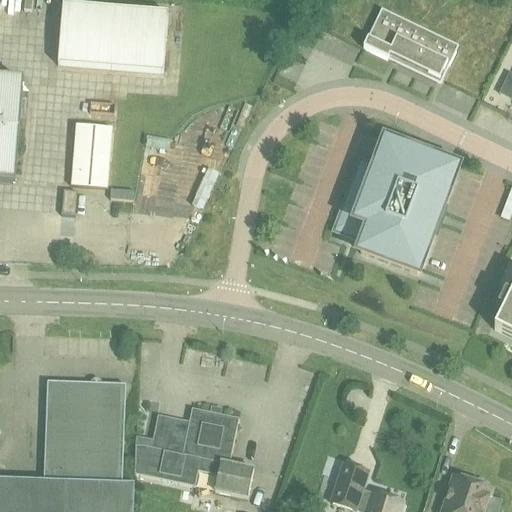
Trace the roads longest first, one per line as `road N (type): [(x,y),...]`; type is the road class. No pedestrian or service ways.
road 1 (unclassified): [(511,162),(370,100),(340,99),(292,115),(264,153),(224,317)]
road 2 (tertiary): [(511,428),(371,359),(224,317)]
road 3 (tertiary): [(224,317),(0,301)]
